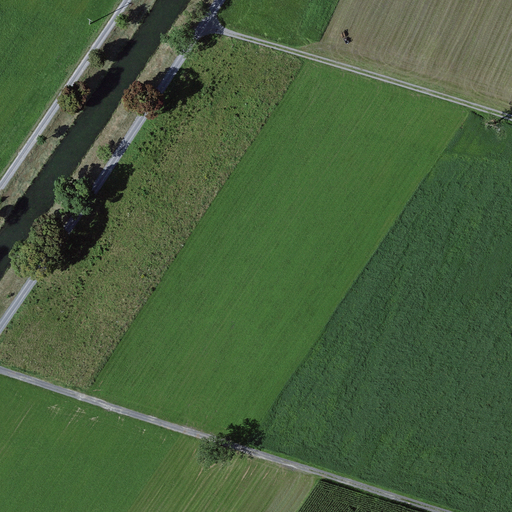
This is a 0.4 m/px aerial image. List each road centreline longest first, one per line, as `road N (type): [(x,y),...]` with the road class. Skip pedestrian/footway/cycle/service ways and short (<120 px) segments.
road 1 (track): [(458,511),(0,371)]
road 2 (track): [(219,0),(0,328)]
road 3 (track): [(511,121),(202,25)]
road 4 (track): [(133,0),(0,198)]
